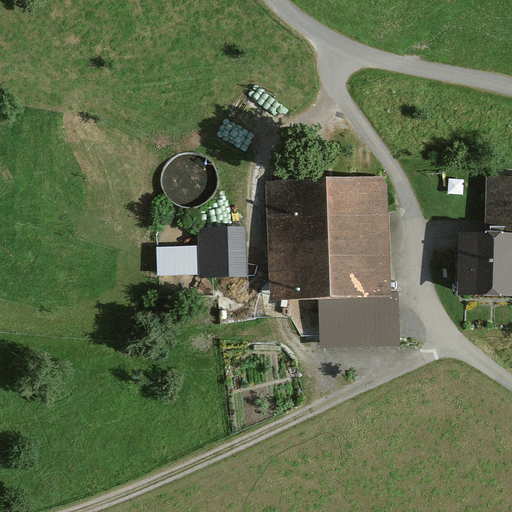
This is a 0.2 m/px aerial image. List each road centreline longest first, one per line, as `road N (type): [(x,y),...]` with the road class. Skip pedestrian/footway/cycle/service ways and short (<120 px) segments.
road 1 (track): [(328,38),(349,111),(406,190),(440,319),(459,347),(511,382)]
road 2 (track): [(91,511),(459,347)]
road 3 (unclassified): [(275,0),(354,50),(511,86)]
